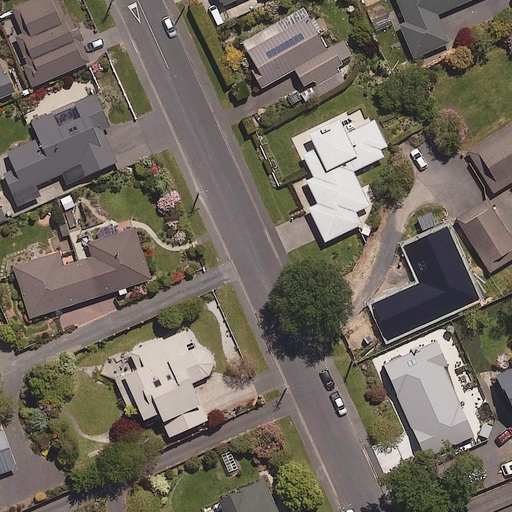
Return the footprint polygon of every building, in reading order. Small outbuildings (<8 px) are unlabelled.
[(76,40),(60,0),(28,0),(12,6),(24,36),(18,39),(26,59),(23,60),(32,84),(89,62),(80,38),(76,40)] [(467,0),(396,0),(406,21),(399,24),(414,57),(449,41),(437,13),(467,0)] [(328,46),(304,4),(241,40),(256,66),(251,68),(261,87),(294,68),(304,85),(312,80),(320,94),(344,80),(335,63),(349,56),(340,39),(328,46)] [(0,96),(12,92),(0,64),(0,96)] [(31,120),(38,137),(6,150),(13,166),(2,171),(16,206),(39,196),(35,184),(62,173),(66,182),(116,161),(119,168),(151,154),(136,119),(111,130),(95,93),(31,120)] [(367,121),(361,109),(349,114),(348,112),(293,139),(311,176),(306,178),(318,202),(309,207),(325,240),(360,223),(355,211),(369,204),(353,170),(384,154),(380,147),(386,144),(373,118),(367,121)] [(511,123),(469,152),(494,191),(511,179),(511,123)] [(0,221),(18,214),(7,189),(0,191),(0,221)] [(511,240),(491,206),(461,224),(485,263),(511,247),(511,240)] [(61,307),(118,289),(119,293),(126,291),(125,286),(151,278),(133,222),(87,236),(93,256),(63,266),(58,251),(14,265),(30,317),(53,309),(55,314),(63,311),(61,307)] [(130,351),(136,366),(114,375),(126,404),(136,400),(143,417),(159,410),(168,434),(207,419),(191,380),(215,370),(204,343),(192,348),(184,329),(130,351)] [(511,365),(497,372),(511,407),(511,365)] [(0,472),(15,467),(0,424),(0,472)] [(212,501),(216,511),(279,511),(264,478),(212,501)]
